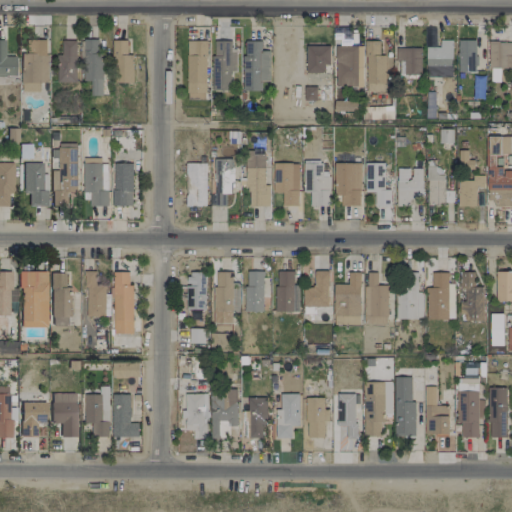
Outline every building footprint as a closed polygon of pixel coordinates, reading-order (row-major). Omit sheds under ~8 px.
[(47,82),(46,39),(25,39),(25,54),(21,54),(21,92),(39,91),(38,82),(47,82)] [(98,39),(83,39),(82,81),(90,81),(90,95),(101,96),(102,53),(98,53),(98,39)] [(15,56),(4,56),(4,40),(0,40),(0,75),(15,76),(15,56)] [(56,82),(75,82),(76,40),(61,40),(60,54),(56,54),(56,82)] [(132,82),(132,55),(127,55),(127,40),(113,40),(112,82),(132,82)] [(205,40),(185,41),(186,98),(206,98),(205,40)] [(230,91),(230,71),(234,72),(234,41),(213,40),(211,90),(230,91)] [(365,91),(385,91),(384,56),(379,56),(379,40),(364,41),(365,91)] [(452,40),(439,40),(439,47),(426,47),(426,77),(438,76),(438,66),(452,66),(452,40)] [(475,40),(457,40),(458,72),(476,71),(475,40)] [(268,81),(269,51),(261,51),(261,41),(243,41),(242,90),(260,91),(260,81),(268,81)] [(511,41),(488,42),(488,68),(511,67),(511,41)] [(324,72),(324,65),(329,65),(330,46),(306,45),(305,72),(324,72)] [(335,86),(356,87),(357,46),(336,45),(335,86)] [(420,48),(395,47),(394,60),(403,61),(403,74),(420,74),(420,48)] [(490,82),(503,81),(502,69),(490,69),(490,82)] [(315,100),(316,87),(303,87),(303,100),(315,100)] [(357,101),(334,100),(334,110),(357,111),(357,101)] [(438,143),(452,143),(452,129),(438,129),(438,143)] [(511,205),(511,170),(501,170),(502,154),(511,153),(511,136),(487,136),(486,205),(511,205)] [(77,192),(77,143),(58,143),(58,170),(51,170),(50,206),(67,206),(67,192),(77,192)] [(467,150),(458,150),(458,170),(473,169),(473,160),(467,160),(467,150)] [(264,154),(246,154),(247,206),(270,206),(269,185),(265,185),(264,154)] [(214,158),(214,206),(226,206),(226,193),(232,193),(232,158),(214,158)] [(329,206),(328,171),(322,172),(321,161),(303,161),(304,192),(309,192),(310,206),(329,206)] [(13,163),(0,162),(0,206),(8,206),(8,193),(13,193),(13,163)] [(46,206),(47,174),(42,174),(42,163),(24,162),(23,194),(29,194),(28,206),(46,206)] [(360,163),(334,162),(334,195),(341,195),(340,206),(359,206),(360,163)] [(82,163),(83,192),(89,192),(89,206),(107,206),(106,163),(82,163)] [(131,206),(132,163),(113,163),(112,206),(131,206)] [(205,163),(185,163),(186,206),(205,206),(205,163)] [(297,206),(298,163),(272,163),(272,193),(282,193),(281,206),(297,206)] [(364,163),(365,192),(374,192),(374,206),(390,206),(390,189),(384,190),(383,163),(364,163)] [(452,190),(443,191),(443,166),(426,166),(427,204),(452,203),(452,190)] [(422,168),(396,168),(396,206),(408,206),(408,199),(421,199),(422,168)] [(484,175),(471,175),(471,180),(458,179),(457,206),(475,206),(476,188),(484,188),(484,175)] [(10,272),(0,271),(0,315),(9,316),(10,272)] [(47,327),(46,271),(20,272),(20,327),(47,327)] [(86,317),(104,316),(103,283),(95,284),(95,271),(84,271),(86,317)] [(132,333),(130,271),(112,272),(114,333),(132,333)] [(238,312),(239,283),(232,283),(232,272),(214,271),(213,323),(231,323),(232,312),(238,312)] [(262,311),(263,271),(247,271),(247,286),(244,286),(243,311),(262,311)] [(292,312),(293,271),(275,271),(274,311),(292,312)] [(302,287),(302,307),(328,307),(327,271),(313,271),(314,287),(302,287)] [(483,287),(474,286),(474,271),(460,271),(459,320),(482,321),(483,287)] [(511,301),(511,271),(495,271),(495,301),(511,301)] [(187,310),(205,309),(204,272),(185,272),(187,310)] [(332,325),(359,325),(359,272),(347,272),(347,284),(332,284),(332,325)] [(377,273),(364,272),(363,324),(387,324),(387,285),(377,285),(377,273)] [(452,320),(453,284),(448,283),(448,272),(431,272),(431,288),(426,288),(426,319),(452,320)] [(65,273),(51,273),(51,326),(70,325),(69,287),(65,287),(65,273)] [(421,292),(416,292),(416,273),(396,274),(397,319),(422,318),(421,292)] [(502,313),(489,314),(490,346),(502,345),(502,313)] [(188,343),(203,343),(204,329),(189,328),(188,343)] [(0,341),(0,352),(12,352),(11,341),(0,341)] [(138,362),(111,362),(111,377),(138,377),(138,362)] [(477,374),(455,375),(456,423),(461,423),(461,437),(478,437),(477,374)] [(394,436),(414,436),(413,376),(393,376),(394,436)] [(363,436),(382,436),(382,414),(392,414),(391,381),(362,382),(363,436)] [(83,394),(84,423),(91,423),(91,437),(108,436),(107,386),(99,386),(99,394),(83,394)] [(448,405),(436,406),(435,386),(424,386),(424,434),(449,433),(448,405)] [(487,388),(488,437),(507,437),(506,387),(487,388)] [(10,394),(0,393),(0,437),(9,437),(10,394)] [(76,437),(75,393),(50,393),(51,424),(60,423),(60,437),(76,437)] [(205,393),(183,394),(183,430),(192,429),(192,439),(207,438),(205,393)] [(298,393),(279,394),(280,409),(274,409),(275,438),(290,438),(290,426),(298,426),(298,393)] [(354,393),(336,394),(337,428),(346,428),(346,439),(356,439),(354,393)] [(111,395),(111,437),(138,437),(137,422),(130,423),(129,394),(111,395)] [(266,398),(247,397),(247,410),(246,410),(245,437),(261,438),(262,425),(266,425),(266,398)] [(323,437),(323,421),(328,421),(328,408),(323,408),(323,397),(305,398),(306,438),(323,437)] [(46,403),(21,402),(20,437),(36,437),(36,423),(46,424),(46,403)]
